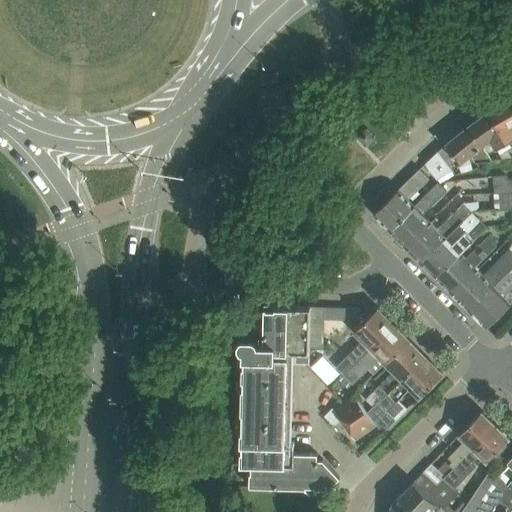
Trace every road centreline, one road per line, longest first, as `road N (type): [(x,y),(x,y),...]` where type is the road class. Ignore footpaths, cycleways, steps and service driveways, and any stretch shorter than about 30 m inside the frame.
road 1 (secondary): [(8,125),(66,209),(89,261),(97,322),(81,511)]
road 2 (residential): [(511,77),(419,137),(354,199),(352,216),(387,260)]
road 3 (unclassified): [(131,296),(214,279),(357,282),(387,260)]
road 4 (secondary): [(116,511),(131,296)]
road 5 (residential): [(354,511),(466,385),(493,366)]
road 6 (secondary): [(131,296),(177,110)]
road 7 (secondary): [(8,125),(61,142),(102,142),(177,110)]
road 8 (unclassified): [(387,260),(493,366)]
